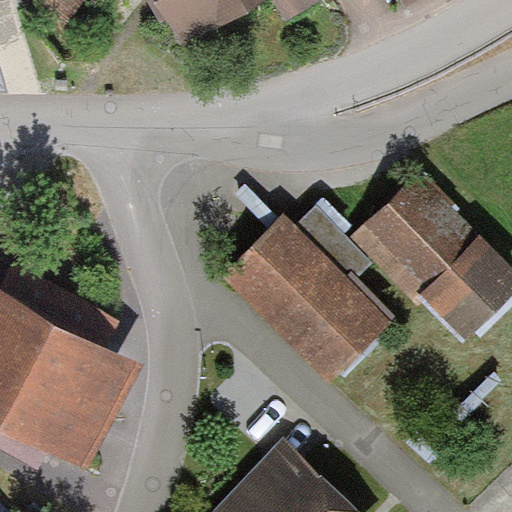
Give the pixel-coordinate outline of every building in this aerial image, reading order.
[(44,0),(41,4),(64,24),(85,0),(44,0)] [(149,0),(185,56),(270,3),(283,25),(322,0),(393,0),(403,15),(426,0),(439,0),(447,12),(466,0),(149,0)] [(359,218),(350,227),(373,250),(411,285),(421,275),(467,320),(511,273),(511,246),(418,157),(359,218)] [(299,211),(285,197),(220,261),(326,367),(392,301),(357,266),(373,250),(350,227),(359,218),(325,184),(299,211)] [(132,335),(0,268),(0,400),(79,440),(132,335)] [(377,511),(288,427),(206,511),(377,511)]
